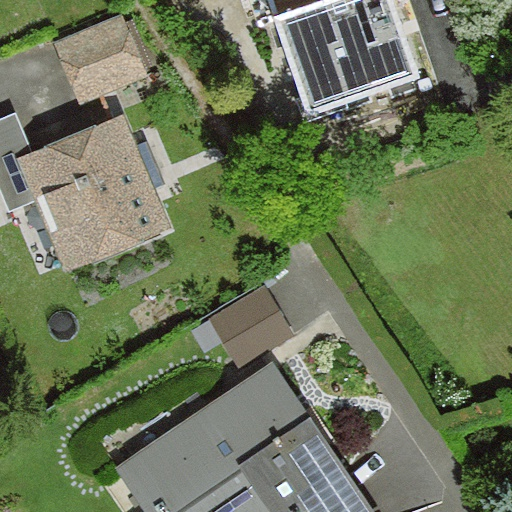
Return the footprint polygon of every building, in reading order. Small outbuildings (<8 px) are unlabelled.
[(393,0),(270,0),(310,115),(421,78),(393,0)] [(133,9),(63,34),(86,97),(156,72),(133,9)] [(30,162),(76,274),(180,232),(134,119),(30,162)] [(245,360),(302,326),(273,277),(216,310),(245,360)] [(383,511),(282,364),(127,470),(155,511),(383,511)] [(393,444),(406,503),(439,496),(427,437),(393,444)]
